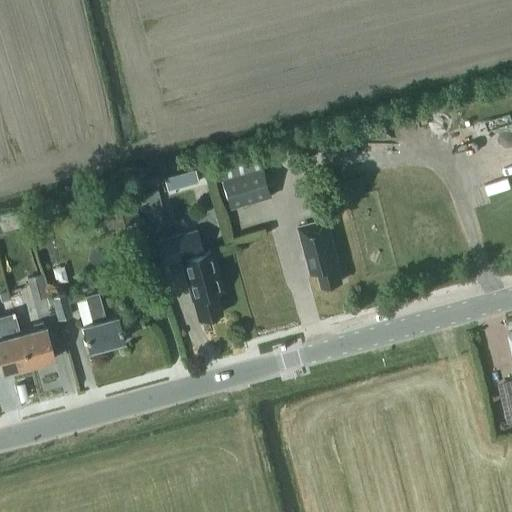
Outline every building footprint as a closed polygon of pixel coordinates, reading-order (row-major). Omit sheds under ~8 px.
[(165,184),(205,174),(203,165),(164,175),(165,184)] [(229,208),(272,196),(263,166),(221,177),(229,208)] [(107,204),(114,227),(133,222),(126,199),(107,204)] [(321,286),(340,281),(335,260),(337,259),(326,218),(297,226),(309,272),(317,270),(321,286)] [(151,240),(158,263),(184,255),(193,285),(185,287),(195,317),(220,310),(213,289),(220,287),(208,247),(198,250),(191,228),(151,240)] [(40,273),(25,277),(31,300),(46,296),(40,273)] [(104,318),(97,293),(85,296),(93,321),(82,325),(89,349),(122,339),(115,315),(104,318)] [(71,316),(64,294),(50,298),(56,320),(71,316)] [(9,300),(14,319),(24,317),(19,297),(9,300)] [(0,306),(4,322),(14,319),(9,300),(0,302),(0,306)] [(18,332),(27,366),(54,358),(44,325),(18,332)] [(511,379),(509,380),(511,392),(497,395),(505,426),(511,424),(511,330),(507,332),(511,353),(511,379)] [(27,366),(18,332),(0,336),(0,366),(2,373),(27,366)]
